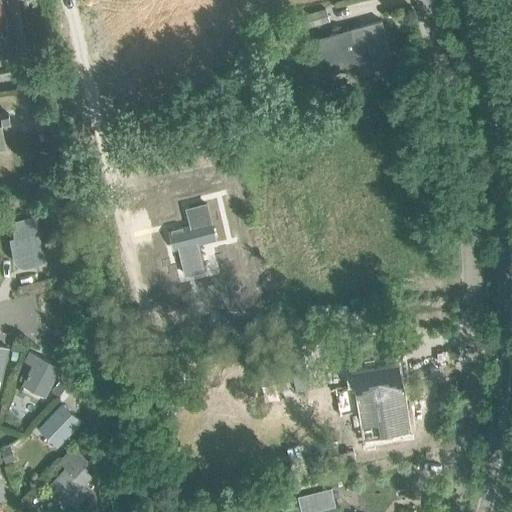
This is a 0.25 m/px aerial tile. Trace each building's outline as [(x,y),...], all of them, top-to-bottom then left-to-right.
[(326,8),(303,15),(306,26),(329,20),(326,8)] [(347,30),(311,40),(320,74),(357,64),(388,55),(379,22),(347,30)] [(48,116),(35,119),(38,131),(51,129),(48,116)] [(185,208),(190,226),(169,231),(173,249),(216,239),(207,202),(185,208)] [(10,239),(14,259),(14,260),(15,262),(17,264),(19,265),(23,266),(24,266),(41,262),(33,218),(11,222),(15,238),(10,239)] [(12,340),(10,350),(12,350),(21,351),(22,352),(24,342),(12,340)] [(12,350),(10,358),(19,359),(21,351),(12,350)] [(303,350),(259,357),(259,360),(263,383),(293,378),(295,391),(309,389),(303,351),(303,350)] [(21,384),(43,396),(58,367),(36,356),(28,351),(23,360),(31,364),(21,384)] [(355,359),(342,361),(345,378),(358,376),(359,378),(373,376),(375,386),(371,387),(374,404),(386,401),(389,415),(389,416),(384,417),(386,432),(402,429),(400,416),(407,414),(401,382),(395,383),(394,373),(395,372),(392,354),(356,361),(355,359)] [(59,380),(51,389),(57,395),(65,387),(66,386),(59,380)] [(179,385),(155,405),(166,418),(190,398),(179,385)] [(38,427),(57,445),(79,422),(61,405),(38,427)] [(10,447),(1,451),(6,463),(16,458),(10,447)] [(50,485),(74,508),(91,491),(84,485),(90,478),(81,469),(88,463),(72,448),(58,462),(65,469),(50,485)] [(331,489),(319,492),(323,507),(335,505),(331,489)]
